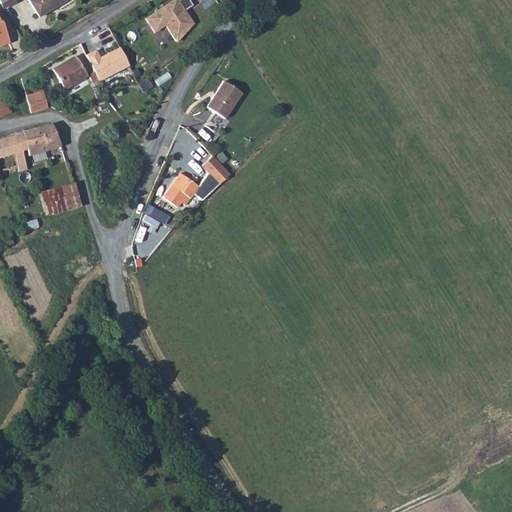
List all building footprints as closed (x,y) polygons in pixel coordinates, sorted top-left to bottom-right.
[(6,0),(0,3),(2,8),(13,2),(12,0),(6,0)] [(27,0),(38,16),(64,0),(27,0)] [(175,0),(172,0),(144,18),(152,30),(163,23),(174,40),(190,24),(182,10),(190,5),(187,0),(177,0),(176,1),(175,0)] [(0,48),(9,44),(0,23),(0,48)] [(98,58),(94,50),(85,54),(98,79),(125,65),(117,48),(98,58)] [(85,78),(73,56),(52,67),(64,89),(85,78)] [(222,82),(205,107),(223,119),(239,93),(222,82)] [(23,97),(30,115),(46,110),(40,92),(23,97)] [(28,155),(59,147),(53,127),(50,125),(23,135),(26,148),(28,155)] [(26,148),(23,135),(10,139),(19,170),(26,168),(21,150),(26,148)] [(19,170),(10,139),(0,141),(0,169),(5,168),(7,173),(19,170)] [(201,164),(220,181),(231,171),(210,154),(201,164)] [(181,175),(194,186),(199,181),(185,170),(181,175)] [(198,189),(194,186),(181,175),(179,174),(160,196),(173,207),(177,202),(183,206),(198,189)] [(75,180),(39,189),(45,214),(81,205),(75,180)] [(146,205),(143,215),(166,221),(169,211),(146,205)]
